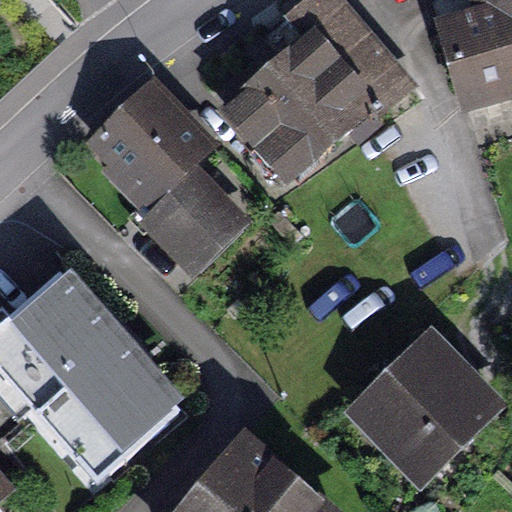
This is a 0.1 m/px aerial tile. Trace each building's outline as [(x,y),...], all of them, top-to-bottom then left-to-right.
[(340,0),(311,0),(285,22),(304,44),(215,117),(286,202),(417,93),(340,0)] [(511,107),(511,0),(467,0),(471,14),(434,26),(464,122),(511,107)] [(153,85),(86,147),(109,171),(103,177),(136,212),(130,221),(138,229),(199,170),(218,154),(153,85)] [(138,229),(193,286),(254,226),(199,170),(138,229)] [(189,413),(72,279),(14,328),(2,314),(0,316),(0,405),(25,434),(34,427),(93,495),(189,413)] [(430,333),(343,418),(421,498),(508,412),(430,333)] [(334,511),(245,438),(183,511),(334,511)] [(0,478),(0,510),(16,496),(0,478)]
